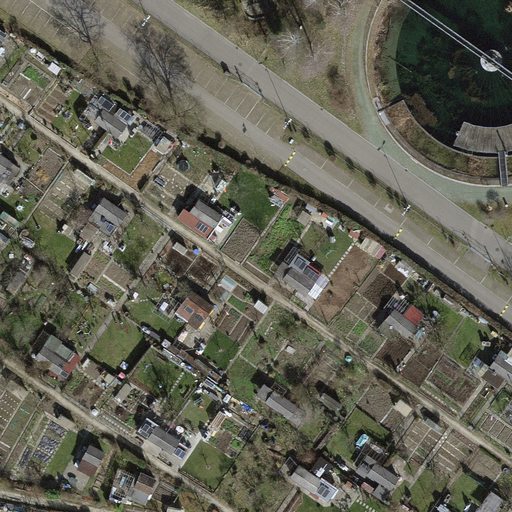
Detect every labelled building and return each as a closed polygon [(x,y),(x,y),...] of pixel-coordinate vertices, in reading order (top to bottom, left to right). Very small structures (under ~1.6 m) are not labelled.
[(49,66),(58,73),(63,67),(53,60),(49,66)] [(95,119),(119,136),(135,113),(111,97),(95,119)] [(0,170),(11,179),(20,167),(0,151),(0,170)] [(272,198),(282,205),(287,198),(277,190),(272,198)] [(113,233),(128,211),(105,196),(90,218),(113,233)] [(206,236),(222,213),(201,198),(184,220),(206,236)] [(276,272),(307,295),(323,273),(309,262),(305,268),(298,262),(296,266),(286,259),(276,272)] [(398,267),(410,275),(414,269),(403,261),(398,267)] [(198,328),(215,304),(193,288),(183,302),(184,303),(177,313),(198,328)] [(255,305),(266,312),(271,306),(259,298),(255,305)] [(387,318),(409,336),(419,324),(417,323),(425,314),(412,303),(404,313),(396,306),(387,318)] [(36,355),(60,373),(77,350),(53,332),(36,355)] [(507,376),(511,379),(511,352),(511,354),(502,348),(491,365),(489,364),(481,375),(500,387),(507,376)] [(116,387),(121,379),(111,373),(106,381),(116,387)] [(25,396),(29,391),(14,379),(9,384),(25,396)] [(257,393),(299,424),(308,411),(276,388),(275,389),(265,382),(257,393)] [(338,411),(343,404),(325,391),(320,399),(338,411)] [(395,405),(407,415),(414,407),(402,397),(395,405)] [(511,422),(511,399),(501,414),(511,422)] [(72,429),(77,422),(61,413),(57,420),(72,429)] [(425,421),(439,431),(443,427),(428,416),(425,421)] [(149,437),(174,452),(181,439),(156,424),(149,437)] [(78,468),(95,476),(106,451),(90,443),(78,468)] [(373,492),(385,500),(400,476),(376,461),(377,459),(368,453),(356,470),(366,477),(368,474),(380,482),(373,492)] [(292,476),(325,499),(334,486),(300,464),(292,476)] [(127,495),(146,504),(158,477),(142,470),(140,474),(137,472),(127,495)]
